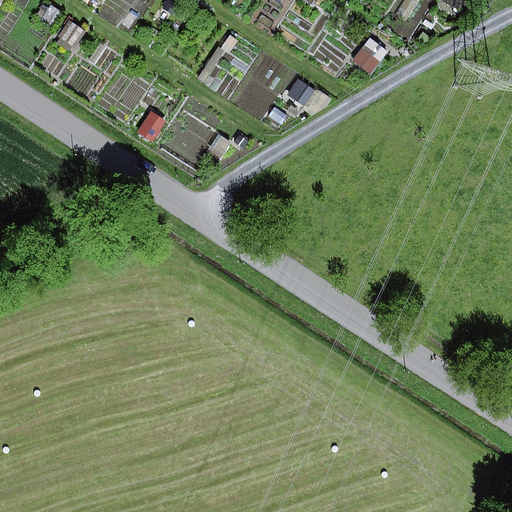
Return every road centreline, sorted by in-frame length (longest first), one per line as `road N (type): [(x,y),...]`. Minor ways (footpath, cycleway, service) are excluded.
road 1 (unclassified): [(0,79),(511,414)]
road 2 (track): [(207,213),(235,182),(340,112),(511,16)]
